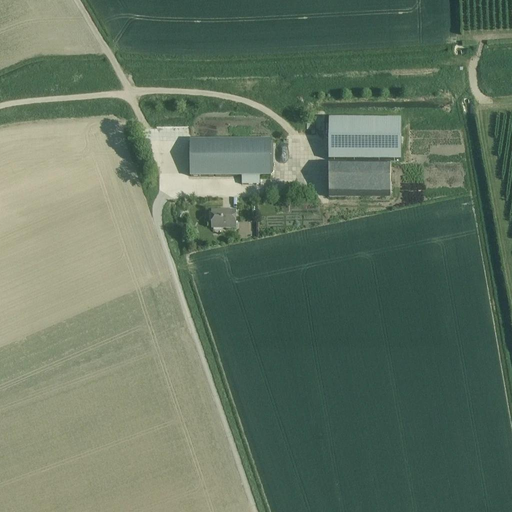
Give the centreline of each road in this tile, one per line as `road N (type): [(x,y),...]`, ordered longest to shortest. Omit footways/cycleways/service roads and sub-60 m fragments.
road 1 (unclassified): [(255,511),(158,224),(161,198)]
road 2 (track): [(296,138),(252,103),(201,93),(129,91),(0,106)]
road 3 (track): [(78,0),(128,88),(164,176),(164,195)]
